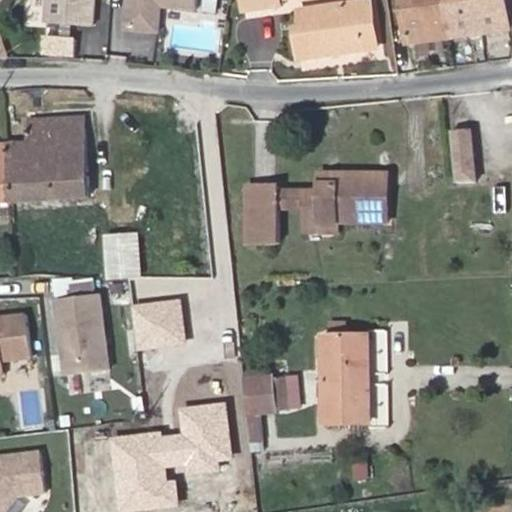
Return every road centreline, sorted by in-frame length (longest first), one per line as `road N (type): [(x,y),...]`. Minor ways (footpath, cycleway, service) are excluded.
road 1 (residential): [(0,73),(263,90),(511,73)]
road 2 (unknown): [(200,85),(223,267),(222,297),(194,381)]
